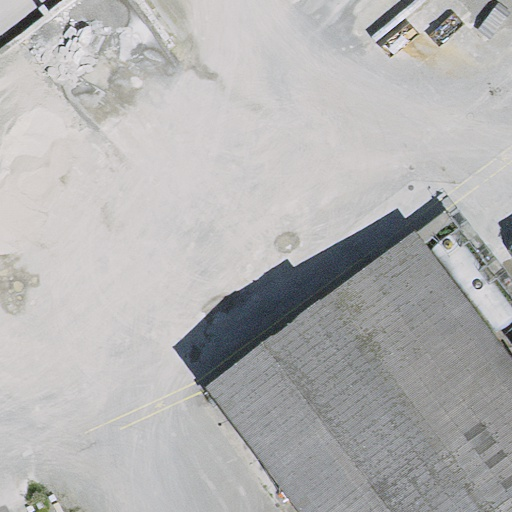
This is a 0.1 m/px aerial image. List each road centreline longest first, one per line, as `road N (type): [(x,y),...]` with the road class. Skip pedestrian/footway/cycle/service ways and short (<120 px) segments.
road 1 (unknown): [(90,365),(178,340),(417,162),(503,83)]
road 2 (unknown): [(90,365),(136,511)]
